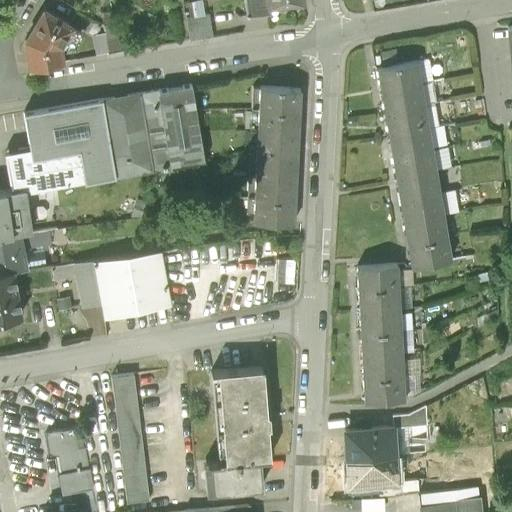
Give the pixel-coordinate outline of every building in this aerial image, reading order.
[(207,0),(186,0),(190,34),(211,32),(207,0)] [(246,0),(248,14),(275,11),(275,5),(274,0),(246,0)] [(51,66),(73,63),(71,46),(83,26),(62,13),(46,39),(51,66)] [(97,50),(118,46),(115,31),(94,35),(97,50)] [(379,73),(382,94),(421,88),(418,67),(379,73)] [(200,83),(154,91),(166,163),(212,155),(200,83)] [(382,94),(386,115),(424,109),(421,88),(382,94)] [(260,90),(259,111),(298,113),(299,92),(260,90)] [(154,91),(108,98),(120,171),(166,163),(154,91)] [(4,154),(10,189),(25,187),(120,171),(108,98),(23,112),(29,150),(4,154)] [(386,115),(389,136),(427,130),(424,109),(386,115)] [(259,111),(258,133),(297,135),(298,113),(259,111)] [(389,136),(392,158),(431,152),(427,130),(389,136)] [(258,133),(257,154),(295,156),(297,135),(258,133)] [(392,158),(395,179),(434,173),(431,152),(392,158)] [(257,154),(255,175),(294,178),(295,156),(257,154)] [(395,179),(399,200),(437,194),(434,173),(395,179)] [(255,175),(254,197),(293,199),(294,178),(255,175)] [(10,189),(0,191),(0,236),(25,232),(33,231),(25,187),(10,189)] [(399,200),(402,222),(441,216),(437,194),(399,200)] [(254,197),(253,218),(292,221),(293,199),(254,197)] [(402,222),(405,243),(444,237),(441,216),(402,222)] [(33,231),(25,232),(28,249),(57,244),(54,227),(33,231)] [(25,232),(0,236),(0,270),(15,268),(31,265),(28,249),(25,232)] [(221,257),(276,248),(273,235),(219,244),(221,257)] [(405,243),(409,264),(447,258),(444,237),(405,243)] [(164,249),(74,261),(82,316),(172,304),(164,249)] [(72,258),(53,260),(54,274),(73,272),(72,258)] [(357,267),(357,289),(396,288),(396,267),(357,267)] [(0,270),(0,318),(23,314),(15,268),(0,270)] [(288,272),(241,284),(245,300),(292,289),(288,272)] [(357,289),(358,311),(397,310),(396,288),(357,289)] [(358,311),(358,332),(397,331),(397,310),(358,311)] [(358,332),(359,354),(398,353),(397,331),(358,332)] [(359,354),(359,375),(398,374),(398,353),(359,354)] [(268,365),(224,368),(230,451),(269,449),(274,448),(272,424),(275,424),(274,411),(271,412),(268,365)] [(134,370),(114,373),(129,498),(149,496),(134,370)] [(359,375),(360,397),(399,396),(398,374),(359,375)] [(392,424),(392,426),(426,424),(425,404),(406,413),(391,414),(392,424)] [(392,424),(344,427),(345,455),(393,452),(392,426),(392,424)] [(78,426),(49,431),(53,456),(56,455),(62,495),(88,491),(78,426)] [(271,481),(269,449),(230,451),(210,453),(213,485),(271,481)] [(482,511),(479,481),(419,490),(422,511),(482,511)] [(255,511),(253,498),(190,509),(190,511),(255,511)]
